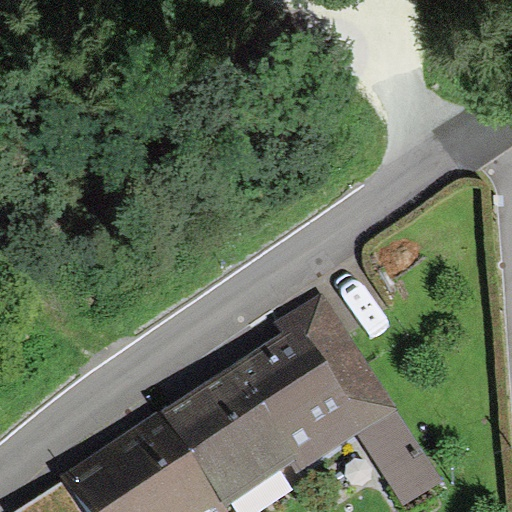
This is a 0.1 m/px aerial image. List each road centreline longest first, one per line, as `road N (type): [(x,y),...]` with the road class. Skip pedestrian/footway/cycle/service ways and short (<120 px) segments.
road 1 (residential): [(511,110),(280,269),(0,488)]
road 2 (track): [(441,153),(370,0)]
